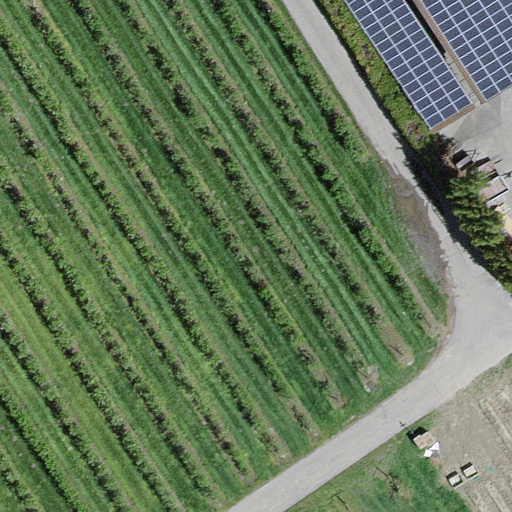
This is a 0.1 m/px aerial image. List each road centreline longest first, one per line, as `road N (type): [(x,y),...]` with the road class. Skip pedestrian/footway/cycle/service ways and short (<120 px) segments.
road 1 (unclassified): [(504,339),(285,0)]
road 2 (unclassified): [(255,511),(504,339)]
